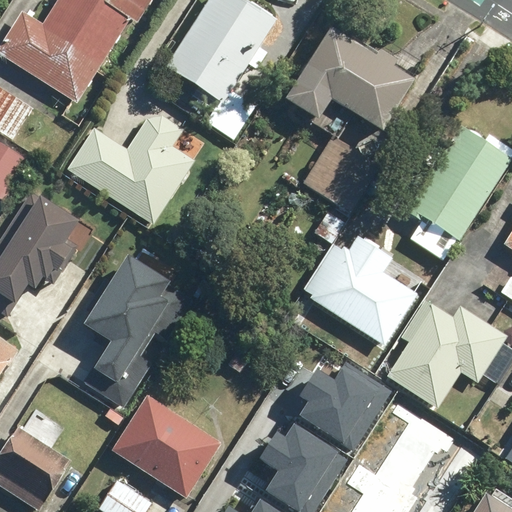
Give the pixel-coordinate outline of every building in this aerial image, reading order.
[(0,62),(74,108),(128,22),(136,27),(153,0),(58,0),(43,26),(20,12),(0,45),(0,62)] [(272,28),(227,0),(206,0),(159,74),(218,111),(272,28)] [(313,128),(326,107),(377,139),(409,89),(325,35),(279,106),(313,128)] [(30,112),(0,94),(0,137),(12,144),(30,112)] [(148,111),(124,148),(93,128),(62,176),(150,232),(165,208),(166,208),(194,164),(176,153),(187,136),(148,111)] [(510,161),(458,129),(404,217),(457,249),(510,161)] [(377,169),(331,140),(302,187),(348,216),(377,169)] [(27,162),(0,146),(0,203),(3,205),(27,162)] [(32,303),(76,230),(30,195),(0,244),(0,319),(8,325),(24,299),(32,303)] [(341,226),(325,217),(313,238),(329,248),(341,226)] [(511,257),(511,231),(500,250),(511,257)] [(417,299),(383,277),(392,263),(355,240),(347,252),(333,243),(299,294),(383,351),(417,299)] [(194,302),(124,259),(78,332),(104,348),(79,388),(122,415),(194,302)] [(507,336),(460,306),(453,317),(425,299),(400,337),(408,342),(387,376),(437,409),(461,372),(478,382),(507,336)] [(0,340),(0,378),(18,351),(0,340)] [(308,402),(299,415),(352,448),(390,390),(346,362),(335,379),(317,368),(299,396),(308,402)] [(220,447),(142,399),(106,458),(184,506),(220,447)] [(408,511),(418,497),(412,494),(416,488),(414,487),(435,453),(438,455),(441,450),(446,453),(456,437),(398,401),(390,414),(406,424),(375,473),(359,463),(345,484),(361,494),(350,511),(408,511)] [(286,436),(277,430),(259,459),(277,470),(264,491),(297,511),(313,511),(347,459),(338,454),(340,451),(294,422),(286,436)] [(19,430),(0,458),(0,487),(38,511),(41,511),(72,464),(19,430)] [(148,511),(151,508),(112,483),(94,511),(95,511),(148,511)] [(281,511),(260,499),(251,511),(239,511),(228,505),(223,511),(281,511)] [(498,511),(480,501),(472,511),(498,511)]
